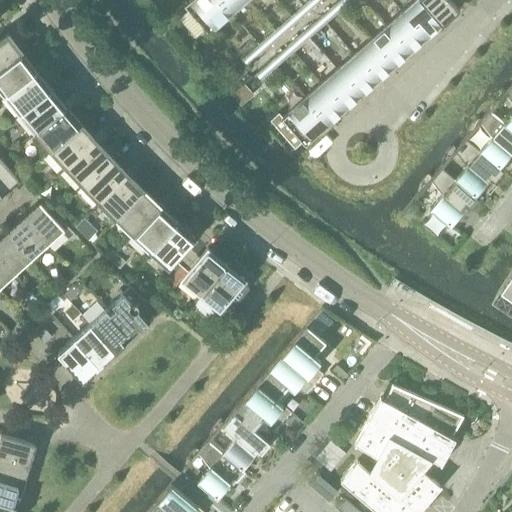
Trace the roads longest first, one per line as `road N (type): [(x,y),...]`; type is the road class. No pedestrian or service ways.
road 1 (tertiary): [(445,350),(319,266),(215,182),(132,101),(49,0)]
road 2 (residential): [(245,511),(387,349)]
road 3 (residential): [(373,132),(500,0)]
road 4 (residential): [(120,462),(214,351)]
road 5 (residential): [(73,421),(74,385),(0,307)]
road 6 (residential): [(367,129),(348,132),(340,143),(349,168),(377,165),(383,151),(373,132)]
